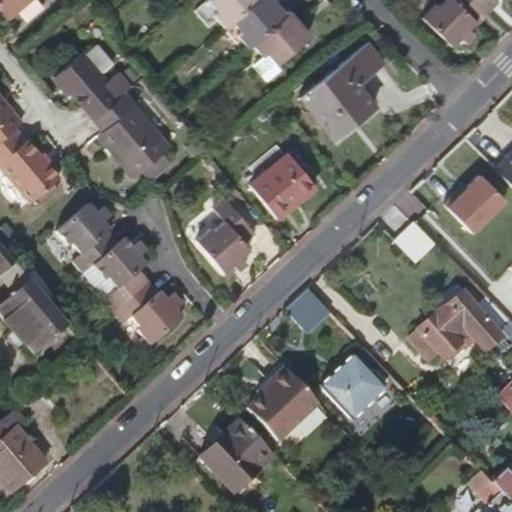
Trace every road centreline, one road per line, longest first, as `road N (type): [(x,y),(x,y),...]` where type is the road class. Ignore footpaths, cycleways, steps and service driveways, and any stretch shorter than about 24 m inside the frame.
road 1 (residential): [(37,511),(469,105)]
road 2 (residential): [(366,0),(469,105)]
